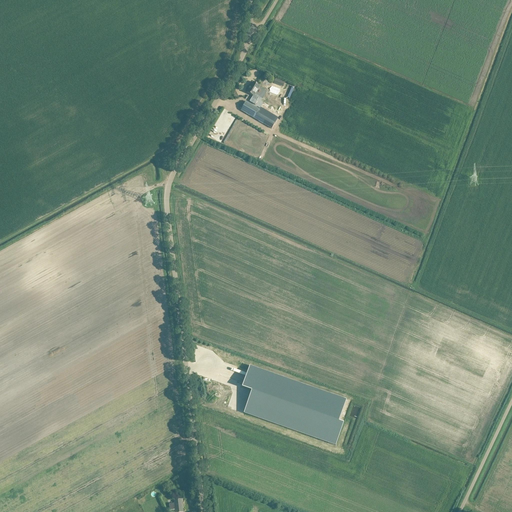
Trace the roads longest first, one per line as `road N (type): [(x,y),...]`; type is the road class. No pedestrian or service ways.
road 1 (unclassified): [(204,511),(166,202),(168,183),(249,43)]
road 2 (unclassified): [(458,511),(511,399)]
